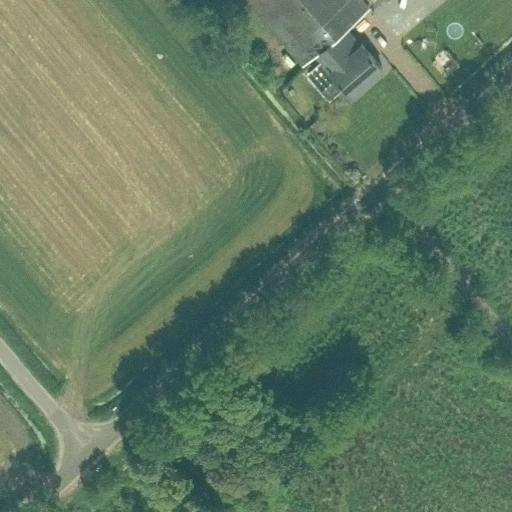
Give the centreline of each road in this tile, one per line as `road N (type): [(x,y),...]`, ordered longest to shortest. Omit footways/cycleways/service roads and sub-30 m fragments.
road 1 (tertiary): [(88,452),(511,76)]
road 2 (unclassified): [(88,452),(0,349)]
